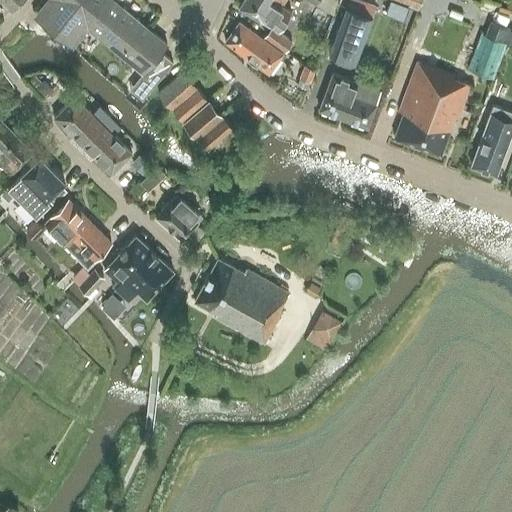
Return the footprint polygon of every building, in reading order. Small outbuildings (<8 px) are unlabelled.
[(20,0),(3,0),(12,8),(20,0)] [(52,0),(38,17),(69,43),(84,24),(102,0),(52,0)] [(167,43),(114,0),(102,0),(84,24),(143,72),(130,88),(142,99),(173,62),(160,51),(167,43)] [(243,0),(239,7),(271,27),(264,36),(285,50),(293,41),(278,30),(291,11),(281,4),(283,0),(243,0)] [(376,5),(361,0),(347,0),(329,54),(355,63),(376,5)] [(417,0),(408,0),(407,5),(409,6),(418,9),(420,1),(417,0)] [(283,53),(239,21),(225,41),(269,72),(283,53)] [(493,77),(506,42),(482,33),(469,69),(493,77)] [(453,78),(455,75),(417,61),(399,112),(403,113),(394,136),(441,154),(454,118),(457,119),(470,84),(453,78)] [(314,69),(305,65),(299,79),(309,82),(314,69)] [(159,92),(172,108),(196,87),(183,71),(159,92)] [(367,126),(378,96),(355,88),(357,82),(332,73),(319,109),(367,126)] [(44,79),(35,87),(43,97),(53,89),(44,79)] [(197,88),(173,109),(183,120),(207,99),(197,88)] [(54,116),(72,134),(92,113),(75,95),(54,116)] [(208,101),(184,122),(196,136),(220,115),(208,101)] [(511,111),(493,104),(481,136),(482,136),(471,165),(496,174),(507,145),(506,145),(511,130),(511,129),(511,111)] [(93,155),(114,134),(105,126),(111,120),(97,107),(92,113),(72,134),(93,155)] [(220,155),(240,138),(222,117),(198,138),(208,150),(213,146),(220,155)] [(33,153),(15,134),(0,118),(0,168),(2,166),(10,174),(33,153)] [(132,151),(114,134),(93,155),(111,172),(132,151)] [(65,181),(39,155),(21,173),(21,174),(12,182),(0,193),(8,200),(15,194),(36,215),(50,201),(47,198),(65,181)] [(153,165),(148,159),(135,168),(142,177),(153,165)] [(164,180),(152,168),(140,180),(153,192),(164,180)] [(172,198),(171,198),(156,217),(183,240),(199,222),(198,222),(203,216),(176,193),(172,198)] [(111,242),(90,220),(69,198),(49,217),(45,222),(53,230),(49,234),(56,242),(60,238),(87,265),(111,242)] [(46,226),(39,219),(28,231),(35,238),(46,226)] [(145,269),(157,255),(136,234),(109,263),(104,268),(119,282),(124,277),(125,279),(140,264),(145,269)] [(119,282),(115,287),(128,299),(137,289),(146,298),(173,270),(157,255),(145,269),(140,264),(125,279),(124,277),(119,282)] [(244,271),(218,257),(209,274),(208,273),(203,283),(203,284),(194,300),(216,312),(214,316),(264,343),(265,342),(282,310),(282,309),(279,308),(288,291),(246,268),(244,271)] [(96,267),(91,271),(78,284),(88,293),(105,276),(96,267)] [(312,278),(310,282),(305,292),(316,298),(324,284),(312,278)] [(104,300),(103,308),(107,312),(119,299),(112,292),(104,300)] [(309,334),(329,344),(345,313),(325,302),(309,334)]
